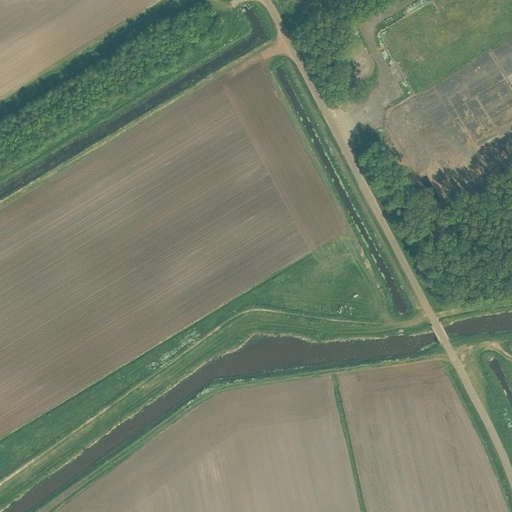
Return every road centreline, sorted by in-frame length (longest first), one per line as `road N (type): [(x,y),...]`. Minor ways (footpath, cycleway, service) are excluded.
road 1 (unclassified): [(511,482),(265,0)]
road 2 (track): [(239,0),(229,6),(242,30),(0,178)]
